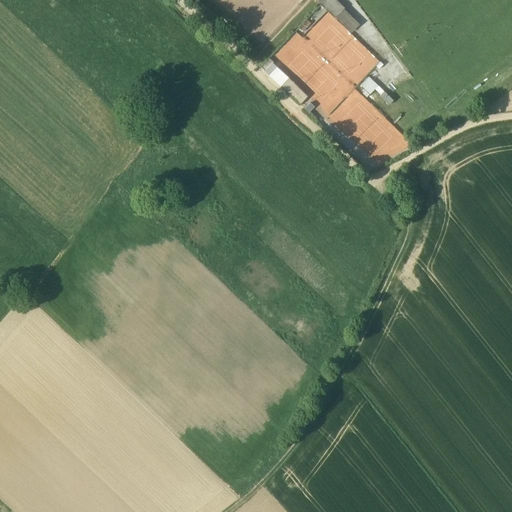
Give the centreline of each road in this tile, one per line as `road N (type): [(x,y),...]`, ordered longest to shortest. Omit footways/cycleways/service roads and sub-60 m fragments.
road 1 (track): [(511,122),(458,138),(380,188),(179,0)]
road 2 (track): [(380,188),(415,229),(404,265),(295,443),(228,511)]
road 3 (track): [(345,367),(458,511)]
